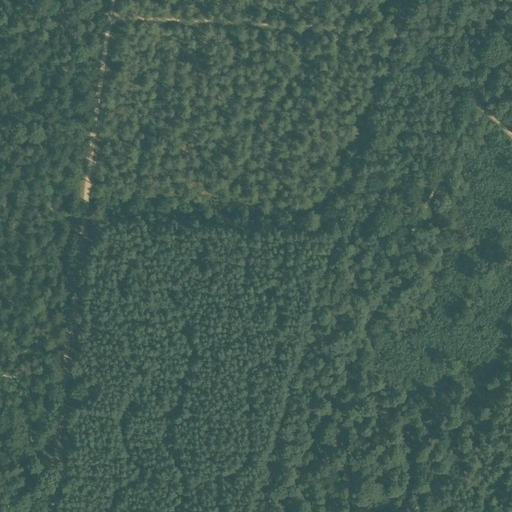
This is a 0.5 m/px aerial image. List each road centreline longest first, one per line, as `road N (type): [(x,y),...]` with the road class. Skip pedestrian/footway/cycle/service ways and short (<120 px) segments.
road 1 (track): [(478,106),(291,473),(279,511)]
road 2 (track): [(64,343),(106,16)]
road 3 (track): [(106,16),(390,34),(404,0)]
road 4 (track): [(390,34),(433,62),(511,138)]
road 5 (track): [(64,343),(50,443),(55,463)]
